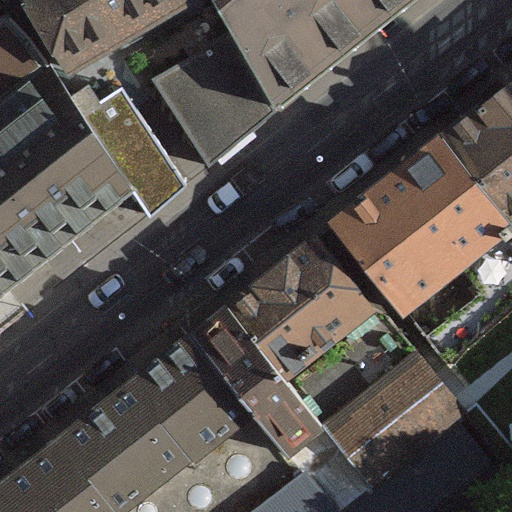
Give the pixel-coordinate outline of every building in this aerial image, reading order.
[(26,0),(73,79),(196,7),(191,0),(26,0)] [(279,98),(400,0),(214,0),(230,25),(158,84),(205,160),(279,98)] [(0,300),(73,244),(133,195),(0,1),(0,300)] [(511,87),(448,137),(511,220),(511,87)] [(93,117),(155,215),(196,190),(134,92),(93,117)] [(511,220),(448,137),(333,225),(412,329),(511,252),(511,220)] [(320,238),(235,307),(296,387),(383,318),(320,238)] [(235,307),(196,341),(336,511),(362,511),(380,499),(296,387),(235,307)] [(511,478),(383,318),(296,387),(380,499),(362,511),(494,511),(511,497),(511,478)] [(336,511),(196,341),(58,445),(110,511),(336,511)] [(0,488),(0,511),(110,511),(58,445),(0,488)]
